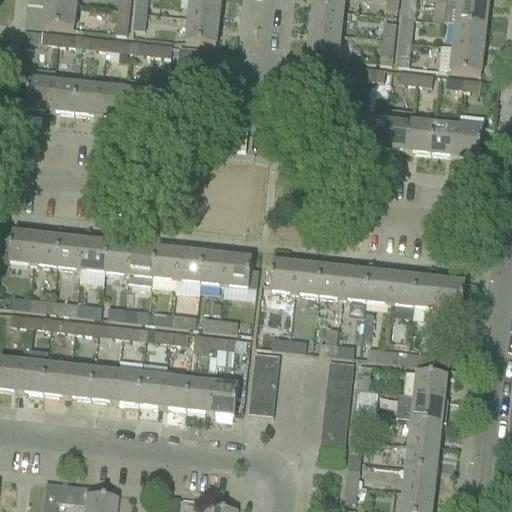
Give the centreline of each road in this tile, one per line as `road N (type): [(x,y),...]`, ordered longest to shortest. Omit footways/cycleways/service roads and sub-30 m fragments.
road 1 (unclassified): [(0,436),(257,463),(281,487),(279,511)]
road 2 (residential): [(480,511),(511,248)]
road 3 (residential): [(511,236),(329,217)]
road 4 (unclassified): [(127,190),(0,177)]
road 5 (residential): [(270,0),(256,120)]
